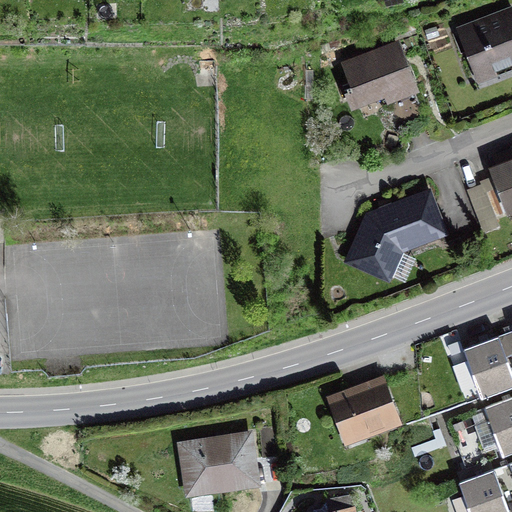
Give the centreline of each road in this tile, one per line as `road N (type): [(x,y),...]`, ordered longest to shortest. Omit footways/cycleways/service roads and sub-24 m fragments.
road 1 (secondary): [(0,412),(155,399),(218,385),(330,354),(511,285)]
road 2 (residential): [(511,127),(332,197)]
